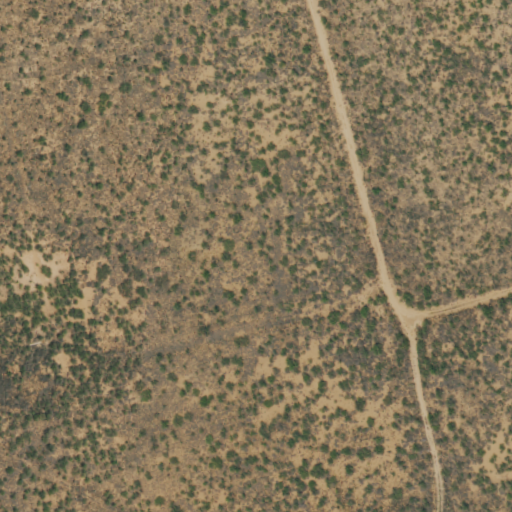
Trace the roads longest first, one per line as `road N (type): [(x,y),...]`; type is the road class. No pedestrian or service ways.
road 1 (track): [(322,0),(406,277),(462,511)]
road 2 (track): [(138,353),(406,277)]
